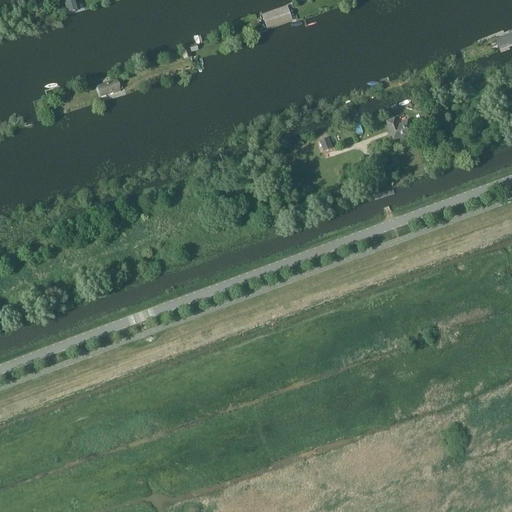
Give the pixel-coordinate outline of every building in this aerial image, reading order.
[(76,0),(72,0),(64,2),(68,13),(79,10),(76,0)] [(256,16),(264,32),(294,21),(288,5),(256,16)] [(508,35),(494,40),(497,48),(511,43),(508,35)] [(181,52),(185,61),(192,59),(187,50),(181,52)] [(103,84),(98,86),(102,97),(121,90),(117,80),(110,82),(109,77),(101,80),(103,84)] [(396,140),(414,134),(410,121),(404,123),(404,125),(399,126),(397,119),(389,122),(396,140)] [(332,149),(328,138),(319,141),(323,152),(332,149)]
